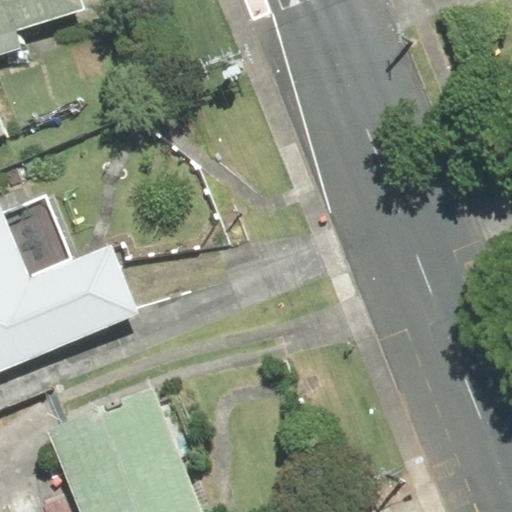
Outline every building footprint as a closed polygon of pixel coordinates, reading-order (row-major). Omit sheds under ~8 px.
[(0,0),(0,34),(99,1),(98,0),(0,0)] [(0,141),(26,133),(0,58),(0,141)] [(0,209),(0,374),(165,317),(137,237),(61,263),(38,197),(0,209)] [(221,511),(174,377),(56,418),(88,511),(221,511)] [(0,483),(0,488),(8,511),(59,511),(44,469),(0,483)]
